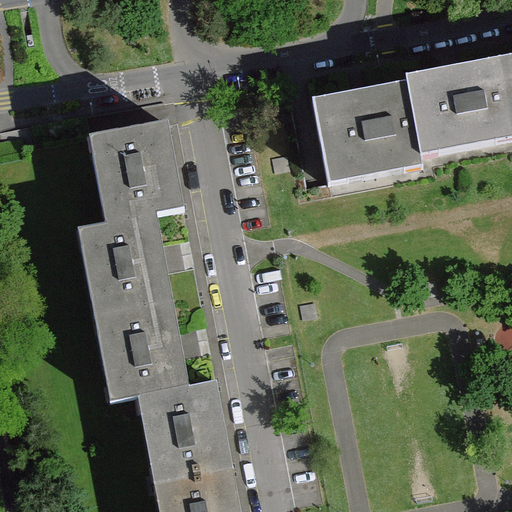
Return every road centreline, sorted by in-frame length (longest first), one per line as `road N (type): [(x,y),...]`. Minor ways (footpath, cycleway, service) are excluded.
road 1 (residential): [(323,52),(511,14)]
road 2 (residential): [(194,74),(323,52)]
road 3 (residential): [(46,0),(59,60),(73,75),(109,88)]
